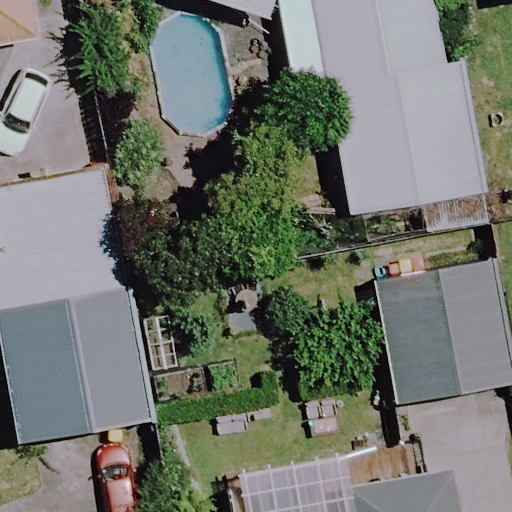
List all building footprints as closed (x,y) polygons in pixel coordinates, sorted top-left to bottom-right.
[(0,0),(0,48),(29,44),(22,0),(0,0)] [(268,0),(209,0),(264,17),(268,0)] [(326,99),(346,217),(466,196),(432,0),(270,0),(289,106),(326,99)] [(0,314),(117,296),(97,174),(0,189),(0,314)] [(511,384),(511,379),(484,250),(368,275),(396,409),(511,384)] [(117,296),(0,314),(0,367),(13,446),(138,425),(117,296)] [(338,500),(333,473),(248,488),(252,511),(455,511),(450,481),(338,500)]
